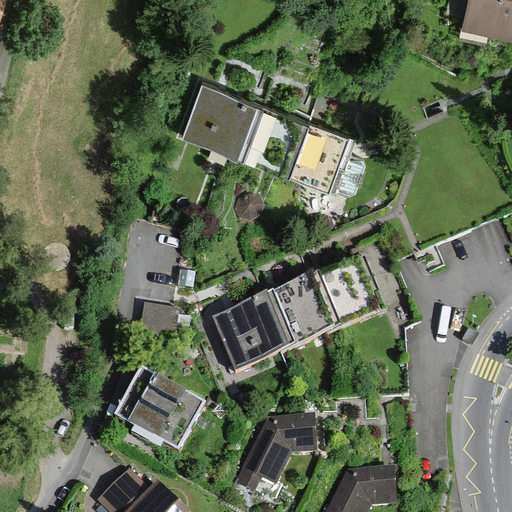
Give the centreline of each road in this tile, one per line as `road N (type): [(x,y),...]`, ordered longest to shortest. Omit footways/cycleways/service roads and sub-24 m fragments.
road 1 (residential): [(44,511),(84,455),(117,381),(151,233)]
road 2 (track): [(0,247),(54,321),(60,342),(69,387),(55,453),(66,486)]
road 3 (unclassified): [(511,290),(487,273),(473,274),(446,297),(436,380),(441,460)]
road 4 (secondary): [(511,328),(482,384),(488,456)]
